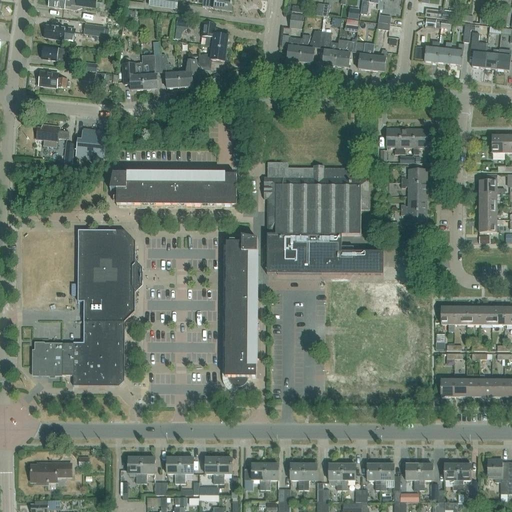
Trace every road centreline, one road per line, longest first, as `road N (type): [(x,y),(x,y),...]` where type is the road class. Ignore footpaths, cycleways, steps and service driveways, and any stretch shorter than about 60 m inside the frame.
road 1 (tertiary): [(511,432),(5,430)]
road 2 (residential): [(2,217),(255,217),(261,159)]
road 3 (residential): [(11,103),(100,112),(264,101)]
road 4 (residential): [(511,281),(467,281),(456,266),(465,96)]
road 5 (tertiary): [(5,430),(1,243)]
road 6 (residential): [(264,101),(400,91)]
